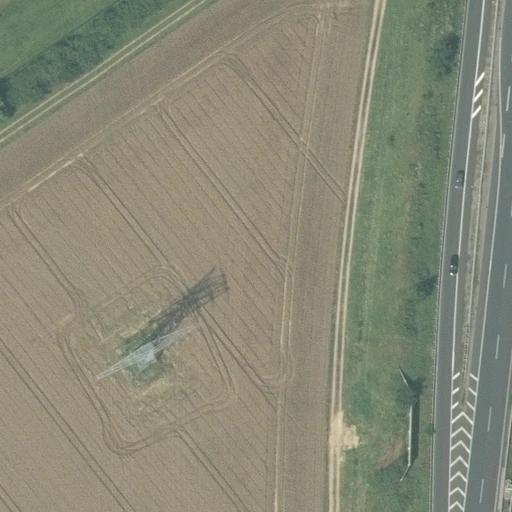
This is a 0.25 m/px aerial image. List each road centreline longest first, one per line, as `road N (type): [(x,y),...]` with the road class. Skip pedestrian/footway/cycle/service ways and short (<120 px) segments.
road 1 (track): [(380,0),(342,295),(338,511)]
road 2 (motorway): [(476,0),(438,440),(440,511)]
road 3 (motorway): [(511,198),(477,511)]
road 4 (track): [(0,138),(199,0)]
